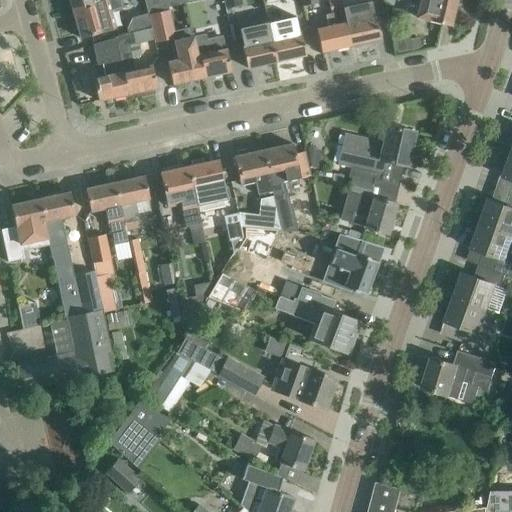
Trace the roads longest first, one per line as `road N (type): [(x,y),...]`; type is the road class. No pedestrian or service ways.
road 1 (unclassified): [(342,511),(368,404),(487,74)]
road 2 (residential): [(67,154),(448,67),(487,74)]
road 3 (residential): [(67,154),(28,11)]
